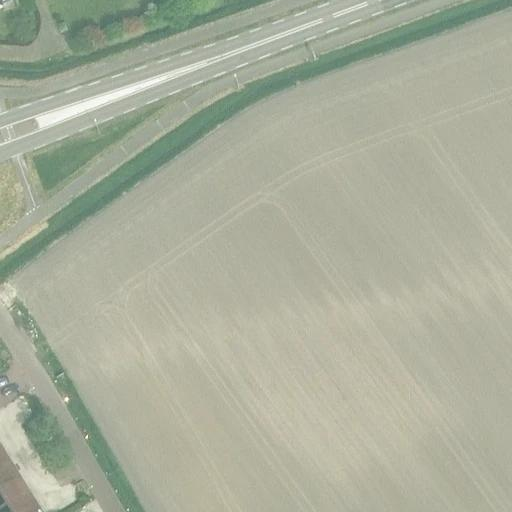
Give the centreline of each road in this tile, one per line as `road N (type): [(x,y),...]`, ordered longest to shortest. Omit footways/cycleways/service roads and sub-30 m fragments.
road 1 (secondary): [(0,138),(380,0)]
road 2 (residential): [(119,511),(0,318)]
